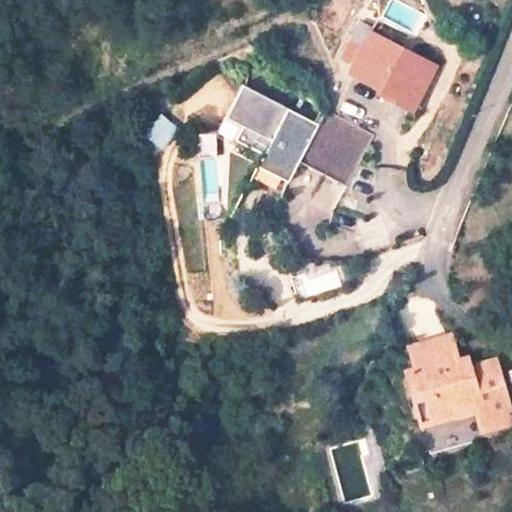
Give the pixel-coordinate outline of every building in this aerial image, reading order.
[(411,111),(435,72),(369,36),(346,76),(411,111)] [(259,153),(284,107),(239,83),(214,129),(231,138),(259,153)] [(295,160),(315,124),(284,107),(259,153),(253,164),(284,181),(295,160)] [(371,135),(323,109),(315,124),(297,156),(346,182),(371,135)] [(346,182),(297,156),(295,160),(343,186),(346,182)] [(284,181),(253,164),(245,180),(276,197),(284,181)] [(416,426),(469,408),(474,424),(505,413),(484,353),(452,365),(439,331),(410,341),(398,345),(407,371),(404,372),(398,375),(403,388),(416,426)]
